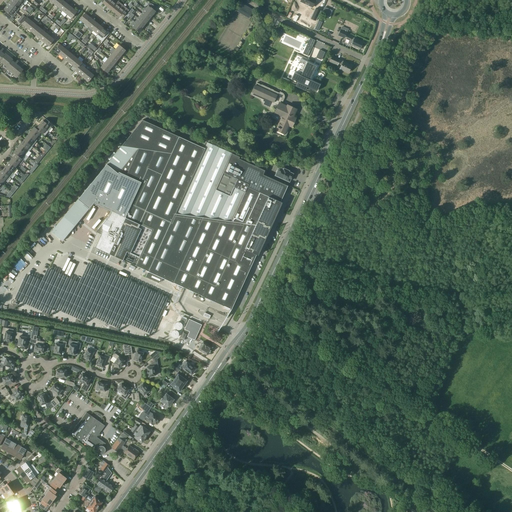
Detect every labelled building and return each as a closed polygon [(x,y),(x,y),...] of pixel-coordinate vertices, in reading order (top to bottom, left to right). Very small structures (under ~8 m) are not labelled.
[(19,9),(23,4),(17,0),(11,0),(10,1),(19,9)] [(111,10),(116,3),(113,0),(111,0),(107,6),(111,10)] [(302,0),(301,4),(305,6),(303,9),(310,12),(312,9),(313,9),(317,0),(315,0),(302,0)] [(7,5),(14,11),(16,13),(19,9),(10,1),(7,5)] [(62,11),(68,4),(63,1),(58,7),(62,11)] [(115,13),(122,4),(118,1),(116,3),(111,10),(115,13)] [(145,6),(143,8),(145,9),(152,15),(154,13),(155,14),(157,12),(156,11),(155,10),(158,7),(156,6),(149,3),(147,5),(148,5),(146,7),(145,6)] [(250,15),(253,10),(241,3),(238,9),(250,15)] [(67,14),(72,8),(68,4),(62,11),(67,14)] [(122,4),(115,13),(119,17),(121,15),(123,17),(127,12),(125,10),(127,8),(122,4)] [(1,13),(7,18),(9,20),(12,17),(10,15),(14,11),(7,5),(3,10),(4,10),(1,13)] [(332,10),(324,7),(321,13),(329,17),(332,10)] [(72,8),(67,14),(71,18),(77,12),(72,8)] [(143,11),(141,14),(149,20),(150,20),(151,19),(150,18),(152,15),(145,9),(143,8),(141,10),(143,11)] [(317,9),(312,19),(317,21),(322,11),(317,9)] [(232,12),(225,29),(228,30),(223,41),(233,45),(237,35),(239,36),(241,30),(245,20),(236,16),(237,14),(232,12)] [(84,23),(89,17),(85,13),(79,20),(84,23)] [(138,18),(145,24),(147,22),(148,22),(150,20),(149,20),(141,14),(138,18)] [(88,27),(94,20),(89,17),(84,23),(88,27)] [(26,28),(31,21),(27,18),(22,24),(26,28)] [(143,26),(145,24),(138,18),(135,22),(143,29),(144,27),(143,26)] [(93,31),(98,24),(94,20),(88,27),(93,31)] [(31,31),(36,25),(31,21),(26,28),(31,31)] [(131,26),(139,32),(140,30),(141,31),(143,29),(135,22),(133,21),(130,24),(132,26),(131,26)] [(97,34),(103,28),(98,24),(93,31),(97,34)] [(35,35),(40,29),(36,25),(31,31),(35,35)] [(341,30),(338,35),(344,38),(348,29),(342,27),(341,30)] [(97,34),(96,37),(100,40),(102,41),(102,42),(103,42),(110,33),(110,32),(109,33),(108,32),(103,28),(97,34)] [(279,43),(283,29),(277,28),(273,42),(279,43)] [(40,39),(45,32),(40,29),(35,35),(40,39)] [(44,42),(49,36),(45,32),(40,39),(44,42)] [(352,37),(347,35),(345,39),(350,41),(353,42),(351,46),(359,49),(362,43),(355,39),(351,37),(352,37)] [(49,36),(44,42),(49,46),(54,40),(49,36)] [(59,54),(64,48),(59,44),(54,50),(59,54)] [(308,56),(312,46),(307,44),(302,53),(308,56)] [(119,45),(115,49),(122,55),(126,50),(119,45)] [(63,58),(68,51),(64,48),(59,54),(63,58)] [(113,52),(112,54),(118,59),(122,55),(115,49),(114,48),(112,50),(113,52)] [(5,53),(4,54),(0,50),(0,60),(7,66),(6,68),(17,77),(23,70),(12,61),(13,59),(5,53)] [(68,61),(73,55),(68,51),(63,58),(68,61)] [(114,64),(118,59),(112,54),(108,58),(114,64)] [(293,80),(293,81),(295,82),(295,81),(297,82),(295,86),(305,91),(307,86),(317,91),(320,84),(312,80),(319,64),(314,61),(312,66),(306,64),(308,59),(298,54),(287,78),(293,80)] [(72,65),(77,59),(73,55),(68,61),(72,65)] [(331,56),(329,62),(337,65),(338,64),(342,65),(340,69),(344,71),(344,70),(348,72),(351,67),(347,65),(347,64),(343,62),(343,61),(340,60),(331,56)] [(111,68),(114,64),(108,58),(104,63),(111,68)] [(79,67),(81,64),(82,63),(77,59),(72,65),(76,68),(78,66),(79,67)] [(107,73),(111,68),(104,63),(100,67),(107,73)] [(79,74),(85,68),(81,64),(79,67),(78,66),(76,68),(74,70),(79,74)] [(84,78),(89,71),(85,68),(79,74),(84,78)] [(89,71),(84,78),(88,82),(94,75),(89,71)] [(280,91),(279,93),(273,90),(261,84),(261,85),(257,83),(255,85),(252,92),(253,92),(251,95),(260,99),(263,104),(270,108),(271,106),(276,109),(273,115),(272,115),(271,116),(271,117),(277,120),(277,121),(277,122),(277,123),(279,123),(276,130),(284,133),(287,127),(286,126),(287,124),(289,125),(292,127),(296,118),(293,117),(296,109),(295,110),(296,110),(295,112),(293,111),(294,108),(291,107),(287,106),(287,105),(282,103),(284,98),(284,97),(284,96),(284,95),(284,94),(283,94),(283,93),(282,92),(280,91)] [(54,228),(63,241),(94,203),(112,211),(98,230),(101,232),(95,248),(148,272),(146,277),(159,283),(162,278),(231,310),(288,186),(263,175),(265,171),(239,159),(240,157),(203,138),(200,146),(143,117),(54,228)] [(45,122),(43,121),(39,125),(48,132),(53,125),(46,120),(45,122)] [(44,136),(48,132),(39,125),(36,129),(34,127),(34,128),(42,134),(44,136)] [(42,134),(34,128),(31,132),(37,137),(40,133),(42,134)] [(31,132),(27,136),(35,143),(36,142),(37,140),(35,139),(37,137),(31,132)] [(32,147),(35,143),(27,136),(24,140),(32,147)] [(28,151),(32,147),(24,140),(20,144),(28,151)] [(25,155),(28,151),(20,144),(17,149),(25,155)] [(22,159),(25,155),(17,149),(14,153),(23,161),(24,160),(22,159)] [(20,165),(23,161),(14,153),(13,153),(15,154),(12,158),(18,163),(20,165)] [(15,167),(18,163),(12,158),(9,162),(15,167)] [(17,169),(15,167),(9,162),(5,166),(14,173),(17,169)] [(10,177),(14,173),(5,166),(2,171),(10,177)] [(289,171),(284,169),(283,169),(279,167),(278,170),(277,170),(276,172),(276,173),(275,175),(289,181),(290,179),(291,179),(292,177),(291,176),(292,174),(288,172),(289,171)] [(7,182),(10,177),(2,171),(0,172),(0,176),(4,180),(7,182)] [(11,265),(23,269),(25,262),(22,261),(25,253),(20,252),(18,259),(14,258),(11,265)] [(189,319),(184,329),(189,332),(187,337),(194,340),(201,325),(189,319)] [(12,340),(13,337),(12,337),(13,332),(8,331),(9,328),(3,327),(2,334),(5,334),(4,341),(11,342),(11,340),(12,340)] [(17,345),(24,347),(25,345),(26,345),(26,342),(26,337),(22,336),(23,333),(17,332),(15,338),(19,339),(17,345)] [(40,340),(36,340),(34,351),(43,353),(44,350),(48,351),(49,347),(45,346),(44,346),(45,342),(39,341),(40,340)] [(54,351),(53,353),(60,354),(62,347),(65,348),(66,342),(60,341),(60,344),(55,343),(55,345),(54,345),(53,350),(54,351)] [(67,352),(68,352),(68,353),(75,355),(76,348),(80,349),(81,343),(75,342),(74,344),(70,344),(69,348),(67,348),(67,352)] [(212,347),(203,342),(198,350),(207,355),(209,352),(209,353),(211,350),(210,350),(212,347)] [(85,353),(83,356),(84,356),(83,358),(90,361),(92,355),(96,356),(98,350),(93,348),(91,351),(87,349),(85,353)] [(133,360),(140,362),(140,360),(141,361),(142,358),(141,357),(143,353),(139,351),(140,349),(137,348),(133,360)] [(114,366),(117,368),(117,367),(119,368),(124,360),(114,353),(112,356),(117,359),(113,364),(115,365),(114,366)] [(105,361),(109,363),(111,356),(105,354),(104,357),(100,355),(98,360),(97,359),(96,363),(96,364),(96,365),(103,367),(105,361)] [(10,360),(6,358),(4,362),(1,361),(0,363),(13,368),(15,362),(14,361),(14,360),(11,359),(10,360)] [(154,361),(149,365),(150,366),(147,367),(147,370),(147,373),(148,373),(148,376),(155,375),(155,374),(156,374),(155,371),(154,368),(157,368),(156,359),(153,360),(154,361)] [(182,367),(186,370),(186,371),(188,373),(189,372),(192,374),(193,373),(194,374),(196,371),(195,370),(196,369),(193,367),(194,366),(190,364),(189,365),(187,363),(185,366),(184,365),(182,367)] [(61,370),(61,369),(58,369),(58,370),(56,370),(56,377),(69,377),(69,374),(66,374),(66,370),(61,370)] [(89,382),(90,379),(82,374),(81,375),(80,374),(78,378),(79,379),(78,380),(84,383),(81,388),(87,392),(92,384),(89,382)] [(175,380),(184,386),(184,385),(185,386),(188,383),(187,382),(187,381),(184,379),(185,378),(182,376),(182,377),(177,374),(176,377),(177,377),(175,380)] [(1,385),(14,382),(12,375),(10,376),(10,375),(7,376),(7,377),(2,378),(3,381),(0,382),(1,385)] [(183,387),(184,386),(175,380),(173,383),(172,382),(170,385),(174,388),(176,390),(177,389),(180,392),(181,391),(182,391),(184,388),(183,387)] [(109,389),(106,388),(107,384),(97,382),(97,384),(96,384),(95,387),(96,387),(96,389),(102,390),(100,396),(107,398),(109,389)] [(127,392),(129,389),(121,383),(120,385),(119,384),(117,387),(118,387),(117,389),(122,393),(121,396),(126,399),(129,394),(127,392)] [(144,384),(143,383),(137,388),(145,398),(147,396),(145,394),(149,391),(146,387),(148,387),(145,383),(144,384)] [(58,387),(59,386),(56,384),(56,385),(54,384),(50,389),(60,397),(62,395),(59,393),(62,390),(58,387)] [(22,394),(23,393),(17,388),(8,399),(11,401),(14,398),(16,400),(19,397),(20,397),(22,395),(22,394)] [(39,401),(41,405),(45,404),(46,407),(48,406),(44,393),(38,395),(38,397),(37,398),(38,401),(39,401)] [(163,406),(167,409),(168,406),(173,400),(172,399),(173,398),(167,393),(161,400),(165,403),(163,406)] [(143,411),(141,414),(151,422),(153,421),(156,423),(159,419),(148,411),(151,407),(146,404),(143,402),(140,407),(144,410),(143,411)] [(105,426),(86,412),(71,433),(98,453),(99,453),(100,453),(102,454),(103,453),(104,453),(105,452),(105,453),(106,452),(105,451),(105,450),(105,449),(105,448),(105,447),(104,446),(106,443),(97,437),(105,426)] [(27,428),(30,416),(23,414),(22,416),(21,415),(20,419),(21,420),(21,424),(25,425),(25,428),(27,428)] [(135,425),(133,428),(136,430),(138,432),(146,437),(149,432),(142,427),(140,430),(138,428),(138,427),(135,425)] [(142,442),(146,437),(138,432),(136,430),(133,428),(131,431),(134,433),(135,432),(137,434),(135,437),(135,438),(137,440),(138,439),(142,442)] [(134,448),(133,448),(129,445),(127,449),(123,446),(125,442),(118,437),(111,447),(118,452),(119,451),(123,454),(124,453),(133,460),(139,452),(138,452),(138,451),(134,448)] [(6,451),(11,441),(6,438),(1,448),(6,451)] [(11,453),(16,444),(11,441),(6,451),(11,453)] [(16,456),(21,447),(16,444),(11,453),(16,456)] [(21,447),(16,456),(21,459),(23,456),(26,457),(31,453),(26,450),(26,449),(21,447)] [(28,461),(34,457),(32,454),(26,458),(22,461),(24,463),(27,460),(28,461)] [(47,460),(44,456),(39,459),(42,464),(47,460)] [(16,468),(20,473),(29,467),(25,462),(16,468)] [(104,472),(109,465),(104,462),(101,466),(102,467),(100,469),(104,472)] [(29,467),(20,473),(23,478),(35,469),(32,464),(29,467)] [(58,473),(55,477),(63,482),(66,478),(65,477),(67,474),(59,468),(56,472),(58,473)] [(82,475),(86,479),(91,471),(87,468),(82,475)] [(35,469),(23,478),(27,483),(28,482),(34,486),(39,480),(34,477),(35,476),(35,475),(38,473),(35,469)] [(59,487),(63,482),(55,477),(53,476),(48,483),(57,489),(58,487),(59,487)] [(109,487),(112,489),(114,486),(104,479),(103,479),(102,479),(100,482),(109,488),(109,487)] [(112,489),(109,487),(109,488),(100,482),(99,481),(97,484),(97,485),(93,490),(98,493),(102,488),(105,490),(105,491),(106,492),(107,492),(109,493),(112,489)] [(3,494),(10,488),(7,484),(5,485),(3,482),(0,484),(0,490),(3,494)] [(43,493),(45,495),(53,500),(56,496),(55,495),(57,492),(47,485),(45,487),(47,488),(43,493)] [(6,502),(14,497),(12,495),(14,493),(10,488),(3,494),(5,497),(4,498),(6,502)] [(79,494),(83,497),(86,499),(90,501),(98,507),(102,502),(95,497),(93,500),(85,494),(87,491),(83,488),(79,494)] [(49,505),(53,500),(45,495),(43,498),(41,497),(38,501),(41,503),(39,506),(44,509),(46,506),(46,507),(48,504),(49,505)] [(10,508),(19,505),(17,500),(15,501),(14,497),(6,502),(7,505),(9,504),(10,508)] [(94,511),(98,507),(90,501),(86,507),(90,510),(88,511),(94,511)]
